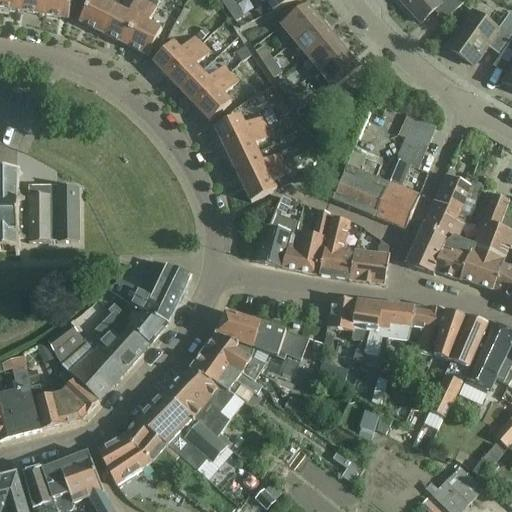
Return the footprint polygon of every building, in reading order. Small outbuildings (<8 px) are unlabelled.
[(0,0),(0,9),(18,13),(20,0),(0,0)] [(20,0),(18,13),(43,17),(45,0),(20,0)] [(45,0),(43,17),(68,21),(71,0),(45,0)] [(102,36),(115,9),(103,2),(104,0),(91,0),(79,24),(102,36)] [(115,9),(102,36),(125,47),(146,4),(138,0),(135,0),(128,15),(115,9)] [(219,0),(226,10),(234,5),(230,0),(219,0)] [(266,0),(273,13),(300,0),(266,0)] [(396,0),(420,26),(440,7),(450,18),(468,0),(396,0)] [(146,4),(125,47),(148,58),(161,31),(148,25),(156,9),(146,4)] [(243,18),(234,5),(226,10),(236,24),(243,18)] [(294,44),(321,21),(308,5),(280,28),(294,44)] [(472,14),(447,50),(473,68),(487,49),(500,58),(511,41),(511,18),(509,16),(497,32),(472,14)] [(321,21),(294,44),(307,60),(334,37),(321,21)] [(334,37),(307,60),(320,75),(347,53),(334,37)] [(167,80),(202,46),(195,38),(180,52),(173,45),(153,64),(167,80)] [(182,94),(202,75),(195,68),(210,54),(202,46),(167,80),(182,94)] [(256,53),(265,67),(272,62),(263,48),(256,53)] [(333,91),(360,69),(347,53),(320,75),(333,91)] [(281,75),(272,62),(265,67),(274,80),(281,75)] [(511,65),(501,85),(511,90),(511,65)] [(202,75),(182,94),(196,109),(231,75),(223,67),(208,81),(202,75)] [(231,75),(196,109),(210,124),(231,105),(224,97),(238,83),(231,75)] [(278,87),(287,101),(295,95),(286,82),(278,87)] [(304,109),(295,95),(287,101),(297,114),(304,109)] [(224,149),(267,128),(276,124),(272,116),(264,120),(263,118),(244,127),(240,118),(214,130),(224,149)] [(414,123),(410,132),(432,141),(436,132),(414,123)] [(267,128),(224,149),(233,168),(258,155),(254,147),(272,138),(267,128)] [(428,152),(428,151),(432,141),(410,132),(406,142),(428,152)] [(406,142),(402,152),(423,162),(428,152),(406,142)] [(419,172),(419,171),(423,162),(402,152),(397,163),(400,164),(410,168),(419,172)] [(349,212),(373,222),(374,221),(389,187),(360,175),(366,160),(352,154),(347,169),(332,206),(349,212)] [(258,155),(233,168),(242,186),(285,165),(281,155),(262,164),(258,155)] [(297,159),(285,165),(242,186),(251,205),(276,192),(272,183),(290,175),(289,172),(300,167),(297,159)] [(402,186),(410,168),(400,164),(392,182),(402,186)] [(451,167),(424,227),(443,237),(442,239),(448,242),(455,226),(456,224),(464,206),(468,192),(473,175),(451,167)] [(0,255),(15,255),(15,258),(18,258),(18,251),(19,251),(19,243),(25,243),(25,240),(29,240),(29,246),(79,245),(78,189),(30,189),(30,197),(28,197),(28,204),(25,204),(24,200),(19,200),(19,193),(18,193),(19,178),(22,175),(20,173),(16,176),(15,177),(0,176),(0,255)] [(374,221),(405,233),(419,199),(389,187),(374,221)] [(492,199),(474,248),(462,285),(492,295),(493,295),(502,269),(511,274),(511,272),(511,219),(505,216),(509,206),(492,199)] [(255,264),(282,271),(287,252),(292,253),(297,235),(298,230),(288,228),(289,225),(279,221),(281,216),(282,216),(288,202),(282,201),(274,219),(269,230),(264,229),(255,264)] [(316,278),(329,219),(329,218),(320,214),(315,238),(297,235),(292,253),(287,252),(282,271),(316,278)] [(339,283),(349,284),(354,255),(343,252),(350,225),(332,221),(325,248),(319,279),(339,283)] [(434,276),(435,276),(462,285),(474,248),(458,242),(464,228),(456,224),(455,226),(448,242),(434,276)] [(433,279),(435,276),(434,276),(448,242),(442,239),(443,237),(424,227),(405,270),(433,279)] [(375,248),(376,240),(364,232),(361,244),(375,248)] [(354,255),(349,284),(384,289),(388,260),(354,255)] [(191,279),(165,267),(154,267),(141,294),(138,293),(131,308),(168,327),(191,279)] [(493,295),(510,304),(511,300),(511,272),(511,274),(502,269),(493,295)] [(332,301),(331,306),(326,332),(353,335),(352,343),(360,344),(360,348),(357,349),(353,362),(361,365),(364,356),(372,334),(358,332),(358,327),(355,326),(358,304),(332,301)] [(379,358),(381,341),(382,334),(379,330),(378,330),(382,307),(382,306),(358,304),(355,326),(358,327),(358,332),(372,334),(364,356),(379,358)] [(381,341),(408,344),(415,310),(414,310),(382,306),(382,307),(378,330),(379,330),(382,334),(381,341)] [(136,335),(152,347),(168,327),(131,308),(130,307),(120,318),(132,330),(136,335)] [(415,310),(408,344),(417,347),(415,355),(433,361),(433,359),(445,315),(415,310)] [(307,341),(228,315),(217,338),(239,346),(277,360),(283,363),(285,357),(300,364),(308,341),(307,341)] [(451,365),(468,322),(445,315),(433,359),(451,365)] [(104,346),(99,350),(106,357),(107,355),(128,373),(152,347),(136,335),(132,330),(120,318),(119,316),(115,320),(112,317),(94,335),(104,346)] [(464,382),(488,330),(468,322),(451,365),(444,379),(446,380),(430,414),(444,420),(464,382)] [(81,385),(101,402),(112,390),(128,373),(107,355),(106,357),(99,350),(94,354),(71,326),(48,343),(63,369),(68,374),(72,377),(81,385)] [(511,371),(511,338),(490,327),(488,330),(464,382),(489,394),(495,382),(508,388),(510,386),(511,381),(511,374),(510,374),(511,371)] [(239,346),(217,338),(204,354),(241,376),(254,385),(264,369),(248,360),(250,356),(238,348),(239,346)] [(241,376),(204,354),(190,372),(214,386),(229,394),(236,384),(256,398),(262,390),(254,385),(241,376)] [(0,442),(0,443),(0,444),(41,434),(31,391),(33,391),(33,390),(28,371),(25,359),(12,362),(3,367),(5,375),(13,372),(14,374),(19,394),(0,398),(0,442)] [(214,386),(190,372),(165,396),(193,421),(194,423),(195,424),(216,442),(217,441),(229,424),(220,416),(234,398),(228,394),(229,394),(214,386)] [(391,396),(399,398),(405,374),(397,372),(391,396)] [(87,417),(101,402),(81,385),(72,377),(68,374),(61,381),(69,390),(62,396),(70,426),(81,423),(86,417),(87,417)] [(387,383),(377,381),(374,394),(383,396),(387,383)] [(31,391),(41,434),(41,433),(64,428),(56,397),(43,400),(40,388),(33,390),(33,391),(31,391)] [(383,396),(374,394),(371,405),(380,409),(383,396)] [(193,421),(165,396),(138,423),(167,449),(168,448),(197,473),(207,461),(213,466),(227,450),(217,441),(216,442),(195,424),(194,423),(193,421)] [(404,427),(410,414),(397,408),(391,422),(404,427)] [(506,450),(511,443),(511,423),(510,422),(495,439),(506,450)] [(138,423),(134,427),(124,439),(152,464),(153,466),(161,457),(173,468),(174,466),(190,480),(196,473),(197,473),(168,448),(167,449),(138,423)] [(152,464),(124,439),(124,440),(98,454),(117,489),(152,465),(153,466),(152,464)] [(488,472),(504,454),(495,447),(479,465),(488,472)] [(332,461),(352,475),(347,483),(354,488),(366,470),(339,452),(332,461)] [(112,511),(103,496),(88,456),(44,473),(43,474),(55,511),(72,511),(75,509),(74,506),(79,503),(83,511),(87,511),(95,509),(96,511),(112,511)] [(464,511),(483,492),(460,470),(452,463),(447,468),(425,491),(446,511),(464,511)] [(43,471),(35,473),(24,476),(33,511),(55,511),(43,474),(44,473),(43,471)] [(27,511),(17,478),(0,482),(0,511),(27,511)] [(256,502),(266,511),(274,504),(264,494),(261,496),(256,502)]
